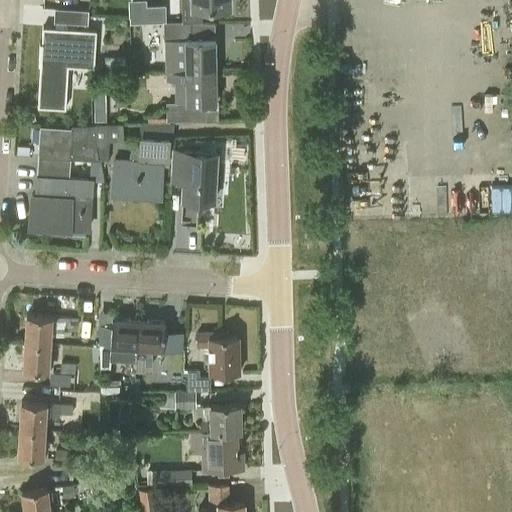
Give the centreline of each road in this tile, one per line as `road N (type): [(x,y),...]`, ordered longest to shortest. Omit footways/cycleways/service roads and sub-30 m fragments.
road 1 (residential): [(279,278),(217,285),(0,268)]
road 2 (tertiary): [(279,278),(272,105),(288,0)]
road 3 (tertiary): [(304,511),(285,435),(279,278)]
road 4 (residential): [(0,138),(7,0)]
